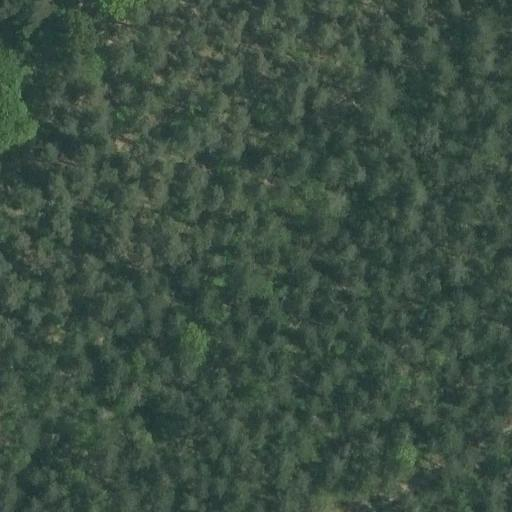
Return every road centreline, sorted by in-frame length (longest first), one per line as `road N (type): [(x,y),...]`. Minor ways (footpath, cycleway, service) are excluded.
road 1 (track): [(368,511),(511,430)]
road 2 (track): [(97,0),(0,106)]
